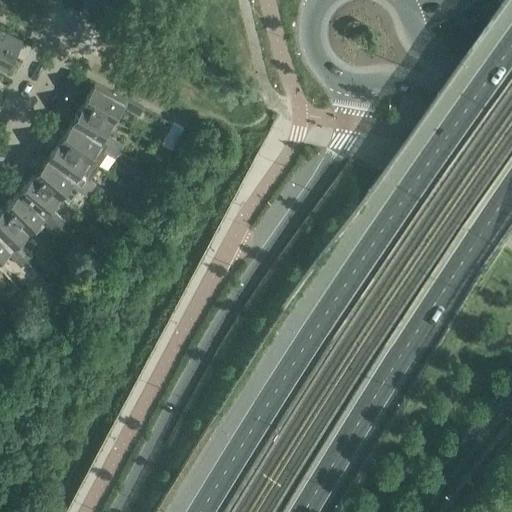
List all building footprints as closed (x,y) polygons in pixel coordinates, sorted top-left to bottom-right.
[(0,66),(8,70),(23,39),(0,27),(0,66)] [(144,107),(126,98),(95,82),(84,102),(114,119),(122,106),(139,115),(144,107)] [(107,133),(114,119),(84,102),(73,121),(119,150),(124,144),(107,133)] [(119,150),(73,121),(61,139),(90,159),(99,146),(115,157),(119,150)] [(81,171),(90,159),(61,139),(48,156),(92,190),(97,184),(81,171)] [(92,190),(48,156),(34,173),(61,195),(71,184),(87,196),(92,190)] [(52,207),(61,195),(34,173),(21,190),(61,227),(66,221),(52,207)] [(61,227),(21,190),(5,205),(30,230),(41,219),(56,233),(61,227)] [(19,241),(30,230),(5,205),(0,210),(0,231),(27,261),(32,256),(19,241)] [(27,261),(0,231),(0,257),(8,251),(21,266),(27,261)]
